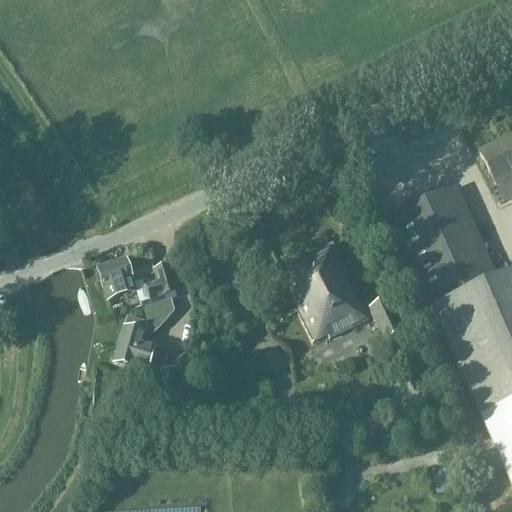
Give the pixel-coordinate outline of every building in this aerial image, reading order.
[(491,190),(511,179),(511,139),(475,157),(491,190)] [(453,191),(387,220),(428,310),(479,424),(511,499),(511,276),(495,284),(494,281),(453,191)] [(327,341),(364,324),(329,250),(277,275),(311,345),(325,339),(327,341)] [(133,295),(124,261),(95,270),(102,292),(103,292),(106,303),(133,295)] [(142,284),(134,286),(141,309),(174,300),(173,296),(175,295),(167,268),(152,273),(155,284),(143,288),(142,284)] [(399,336),(384,303),(365,311),(380,345),(399,336)] [(153,350),(140,346),(146,326),(124,320),(111,366),(133,372),(133,371),(146,375),(153,350)] [(169,422),(182,380),(161,374),(148,416),(169,422)]
